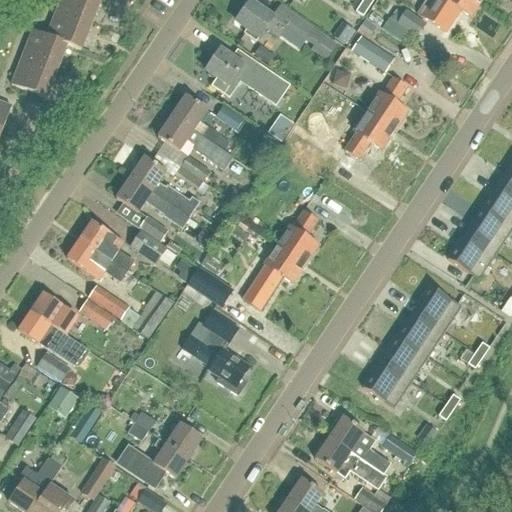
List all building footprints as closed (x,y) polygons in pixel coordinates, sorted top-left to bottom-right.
[(60,0),(46,38),(32,33),(10,88),(46,102),(67,48),(81,53),(101,0),(60,0)] [(363,0),(361,4),(368,8),(374,0),(363,0)] [(470,18),(482,0),(481,0),(442,0),(445,2),(433,19),(447,29),(459,10),(470,18)] [(250,4),(235,24),(246,32),(243,36),(254,45),(264,31),(277,41),(286,28),(328,58),(336,47),(280,8),(272,20),(250,4)] [(354,14),(362,19),(368,8),(361,4),(356,12),(354,14)] [(389,21),(397,26),(396,27),(415,39),(424,26),(405,14),(403,17),(396,12),(389,21)] [(330,39),(343,49),(354,34),(340,24),(330,39)] [(351,52),(384,74),(393,61),(360,39),(351,52)] [(268,67),(274,57),(260,48),(253,57),(268,67)] [(205,73),(216,81),(210,89),(228,102),(239,85),(275,109),(289,88),(278,81),(236,53),(231,60),(219,52),(205,73)] [(379,94),(366,114),(393,132),(406,113),(396,106),(406,90),(392,80),(381,96),(379,94)] [(185,99),(171,120),(192,134),(206,114),(185,99)] [(0,135),(10,110),(0,105),(0,135)] [(215,120),(235,133),(241,122),(222,110),(215,120)] [(380,152),(393,132),(366,114),(352,135),(355,136),(343,153),(358,162),(369,145),(380,152)] [(178,155),(185,145),(186,143),(194,149),(192,152),(223,173),(232,160),(223,154),(222,153),(221,154),(192,134),(171,120),(157,141),(178,155)] [(207,131),(202,140),(222,153),(223,154),(229,146),(207,131)] [(285,147),(330,175),(337,164),(293,135),(285,147)] [(256,157),(247,170),(258,178),(267,164),(256,157)] [(181,169),(201,183),(208,175),(187,160),(181,169)] [(130,181),(189,220),(199,205),(191,199),(188,203),(166,188),(165,190),(158,186),(165,175),(144,161),(130,181)] [(511,163),(497,186),(511,196),(511,163)] [(191,188),(196,181),(183,172),(178,179),(191,188)] [(145,205),(162,218),(162,219),(181,232),(189,221),(188,221),(189,220),(130,181),(116,202),(137,217),(145,205)] [(480,212),(511,233),(511,231),(511,196),(497,186),(480,212)] [(232,191),(226,200),(235,206),(242,197),(232,191)] [(463,237),(495,258),(511,233),(480,212),(463,237)] [(288,232),(276,251),(303,269),(316,250),(305,243),(317,225),(303,216),(291,234),(288,232)] [(139,230),(160,244),(166,234),(146,221),(139,230)] [(90,224),(77,243),(126,276),(134,265),(117,253),(122,245),(90,224)] [(234,227),(229,235),(243,244),(249,236),(234,227)] [(128,249),(155,267),(165,251),(139,233),(128,249)] [(463,237),(446,262),(471,279),(478,283),(495,258),(463,237)] [(126,276),(77,243),(66,260),(98,282),(103,274),(120,285),(126,276)] [(303,269),(276,251),(263,270),(265,271),(254,288),(268,298),(280,281),(290,288),(303,269)] [(206,256),(199,267),(215,277),(222,267),(206,256)] [(194,271),(180,262),(174,270),(178,272),(179,276),(176,280),(184,286),(194,271)] [(197,270),(186,288),(219,310),(231,292),(197,270)] [(88,300),(119,321),(127,310),(96,289),(88,300)] [(428,289),(412,314),(443,335),(460,310),(428,289)] [(64,338),(76,321),(43,298),(31,316),(64,338)] [(163,300),(138,335),(147,341),(172,306),(163,300)] [(79,314),(105,332),(114,320),(88,302),(79,314)] [(192,359),(209,370),(208,372),(219,379),(215,384),(236,398),(246,384),(241,381),(248,370),(223,353),(238,331),(211,313),(201,329),(209,334),(192,359)] [(412,314),(395,340),(427,360),(443,335),(412,314)] [(37,347),(37,346),(46,352),(47,351),(74,370),(79,369),(89,354),(64,338),(31,316),(18,334),(37,347)] [(395,340),(378,365),(410,386),(427,360),(395,340)] [(481,346),(474,356),(481,361),(488,350),(481,346)] [(36,369),(61,384),(69,372),(44,356),(36,369)] [(474,356),(467,366),(474,371),(481,361),(474,356)] [(362,390),(393,411),(410,386),(378,365),(362,390)] [(60,389),(46,409),(64,421),(65,419),(72,410),(78,401),(60,389)] [(452,398),(445,408),(452,413),(459,403),(452,398)] [(0,405),(0,424),(9,411),(0,405)] [(90,430),(100,415),(89,407),(79,422),(90,430)] [(445,408),(438,418),(445,423),(452,413),(445,408)] [(24,414),(5,440),(16,447),(34,421),(24,414)] [(142,414),(134,425),(148,434),(155,423),(142,414)] [(327,440),(381,477),(389,465),(368,452),(373,443),(362,435),(363,435),(340,420),(327,440)] [(140,445),(148,434),(134,425),(127,436),(140,445)] [(166,447),(187,462),(201,441),(179,427),(166,447)] [(425,427),(416,440),(427,447),(435,434),(425,427)] [(381,450),(418,476),(427,464),(390,437),(381,450)] [(386,480),(381,477),(327,440),(313,462),(335,476),(343,463),(351,468),(347,474),(377,493),(386,480)] [(173,482),(187,462),(166,447),(158,441),(153,448),(161,454),(152,468),(173,482)] [(54,454),(48,462),(60,470),(65,462),(54,454)] [(102,460),(80,495),(92,503),(115,469),(102,460)] [(7,505),(17,511),(31,511),(48,488),(60,470),(48,462),(47,461),(36,477),(25,469),(18,480),(22,483),(7,505)] [(322,511),(323,511),(322,511),(321,511),(314,507),(322,496),(300,481),(286,501),(301,511),(322,511)] [(48,488),(31,511),(67,511),(73,505),(48,488)] [(354,501),(370,511),(381,511),(388,501),(377,493),(374,498),(362,490),(354,501)] [(164,511),(166,509),(145,494),(137,506),(145,511),(164,511)] [(98,498),(88,511),(103,511),(108,505),(98,498)] [(301,511),(286,501),(278,511),(301,511)]
